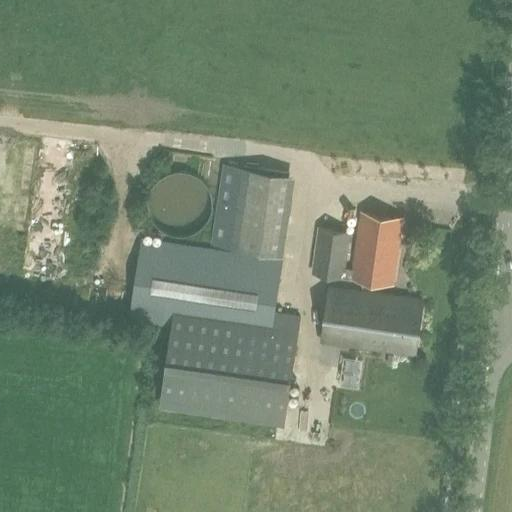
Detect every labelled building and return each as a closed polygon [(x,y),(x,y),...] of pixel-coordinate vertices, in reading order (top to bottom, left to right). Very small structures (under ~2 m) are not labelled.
[(170,171),(163,175),(158,179),(153,185),(150,191),(148,199),(149,206),(150,213),(153,220),(158,225),(164,230),(170,233),(177,234),(185,234),(192,233),(198,230),(204,225),(208,219),(212,213),(213,206),(213,198),(212,191),(208,185),(204,179),(198,174),(191,171),(184,170),(177,170),(170,171)] [(241,251),(285,257),(294,181),(252,174),(241,251)] [(436,206),(434,216),(461,220),(463,210),(436,206)] [(347,267),(352,231),(318,226),(312,271),(395,284),(405,216),(360,209),(352,267),(347,267)] [(129,318),(171,325),(271,339),(275,311),(283,258),(141,237),(129,318)] [(415,352),(423,299),(331,286),(323,339),(415,352)] [(271,339),(171,325),(159,405),(284,424),(300,315),(275,311),(271,339)]
